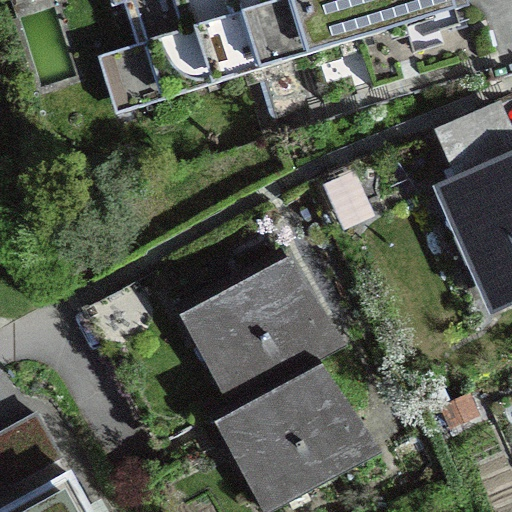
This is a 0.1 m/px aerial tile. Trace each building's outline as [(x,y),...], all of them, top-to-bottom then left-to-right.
[(96,0),(129,108),(258,69),(237,0),(96,0)] [(237,0),(258,69),(305,54),(288,0),(237,0)] [(288,0),(305,54),(355,39),(343,0),(288,0)] [(343,0),(355,39),(404,24),(396,0),(343,0)] [(462,0),(396,0),(404,24),(465,6),(462,0)] [(511,159),(430,195),(487,327),(511,316),(511,159)] [(337,354),(285,261),(171,324),(224,418),(337,354)] [(328,375),(210,446),(249,511),(290,511),(379,458),(328,375)] [(0,511),(95,511),(74,472),(0,511)]
